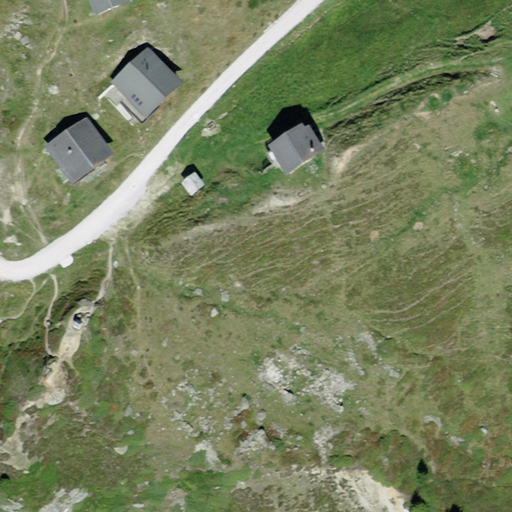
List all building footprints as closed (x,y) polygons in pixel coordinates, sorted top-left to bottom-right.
[(123,3),(122,0),(85,0),(90,14),(123,3)] [(107,90),(139,125),(173,94),(141,59),(107,90)] [(104,160),(82,131),(48,156),(70,185),(104,160)] [(267,155),(284,180),(316,158),(300,133),(267,155)] [(191,180),(180,190),(190,201),(201,191),(191,180)]
